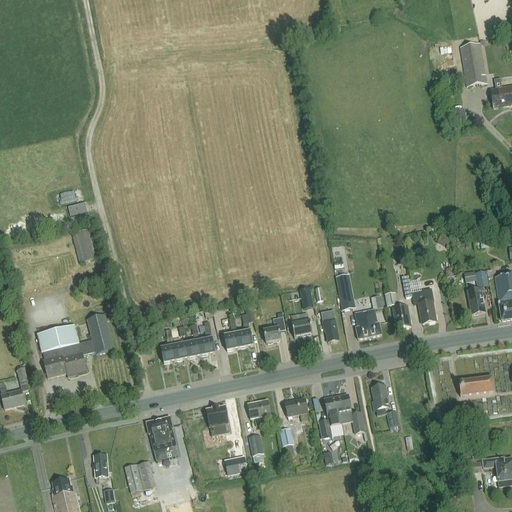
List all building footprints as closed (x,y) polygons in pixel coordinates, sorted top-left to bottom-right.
[(487,85),(480,46),(460,49),(466,89),(487,85)] [(493,111),(511,107),(511,89),(502,91),(500,81),(494,82),(496,92),(490,93),(493,111)] [(467,110),(456,111),(456,120),(468,120),(467,110)] [(67,192),(69,202),(81,200),(79,190),(67,192)] [(88,215),(85,205),(69,210),(71,219),(88,215)] [(98,261),(91,232),(73,236),(80,265),(98,261)] [(448,240),(441,237),(437,245),(444,249),(448,240)] [(489,288),(486,273),(475,275),(477,290),(489,288)] [(498,303),(502,323),(511,321),(511,276),(495,279),(499,303),(498,303)] [(336,280),(342,313),(352,311),(346,278),(336,280)] [(411,295),(410,286),(408,279),(402,280),(406,300),(412,299),(414,307),(418,306),(422,326),(436,323),(432,303),(425,304),(423,293),(411,295)] [(303,293),(306,305),(315,303),(313,291),(303,293)] [(468,294),(469,299),(468,299),(472,317),(485,315),(482,296),(481,296),(481,293),(477,292),(468,294)] [(398,307),(395,295),(385,297),(387,309),(398,307)] [(383,310),(381,298),(371,300),(373,312),(383,310)] [(397,331),(411,328),(406,308),(393,311),(397,331)] [(337,343),(339,343),(335,321),(336,321),(334,309),(328,311),(330,322),(323,323),(325,333),(326,334),(328,345),(332,344),(333,345),(336,344),(337,343)] [(252,310),(246,311),(247,316),(249,325),(255,324),(252,310)] [(358,342),(381,337),(379,325),(377,326),(374,312),(355,316),(358,330),(356,330),(358,342)] [(240,350),(253,348),(249,325),(247,316),(242,317),(244,326),(243,326),(245,334),(237,335),(240,350)] [(294,340),(313,336),(310,323),(309,324),(308,316),(297,318),(298,325),(292,327),(294,340)] [(96,357),(114,352),(105,317),(87,322),(92,342),(79,345),(75,327),(37,336),(42,355),(43,355),(45,362),(43,363),(47,380),(67,376),(67,378),(87,373),(83,358),(95,354),(96,357)] [(227,353),(240,350),(237,335),(234,319),(229,320),(233,336),(224,338),(227,353)] [(281,342),(279,333),(286,332),(283,320),(273,322),(275,331),(264,333),(266,345),(267,345),(268,346),(273,345),(273,344),(281,342)] [(207,342),(199,343),(202,358),(215,355),(212,341),(211,333),(209,324),(204,325),(206,333),(205,334),(207,342)] [(151,338),(149,325),(141,327),(143,340),(151,338)] [(202,358),(199,343),(196,327),(192,327),(195,344),(187,346),(190,360),(202,358)] [(174,348),(171,331),(166,332),(167,341),(168,349),(161,351),(164,366),(177,363),(174,348)] [(174,348),(177,363),(190,360),(187,346),(174,348)] [(18,368),(19,372),(17,372),(20,385),(28,383),(25,371),(24,367),(18,368)] [(460,399),(495,394),(493,379),(458,383),(460,399)] [(0,384),(0,392),(5,412),(12,410),(12,409),(24,407),(25,407),(22,392),(6,396),(4,384),(0,384)] [(374,412),(389,409),(385,388),(372,390),(374,404),(372,404),(374,412)] [(348,397),(336,399),(341,427),(353,424),(355,436),(365,434),(361,414),(352,416),(348,397)] [(329,423),(322,425),(319,425),(322,441),(343,437),(341,427),(336,399),(324,401),(329,423)] [(300,416),(301,424),(310,423),(305,401),(285,405),(287,418),(300,416)] [(272,426),(270,417),(271,417),(268,402),(249,406),(251,420),(255,420),(256,429),(272,426)] [(211,411),(205,412),(209,430),(211,439),(229,436),(227,426),(224,408),(217,410),(217,409),(211,410),(211,411)] [(400,428),(397,414),(387,416),(389,430),(400,428)] [(151,436),(155,453),(157,463),(177,458),(175,449),(176,449),(172,431),(173,431),(170,420),(147,425),(149,436),(151,436)] [(293,447),(290,431),(280,433),(283,449),(293,447)] [(264,456),(260,437),(249,440),(254,465),(264,463),(263,457),(264,456)] [(295,457),(293,448),(285,449),(287,459),(295,457)] [(107,458),(94,460),(97,482),(110,480),(107,458)] [(477,464),(477,460),(468,461),(469,475),(483,474),(482,463),(477,464)] [(511,460),(501,462),(483,464),(484,472),(495,470),(496,478),(499,477),(500,491),(511,489),(511,460)] [(131,496),(144,493),(154,490),(156,490),(150,463),(125,469),(131,496)] [(262,472),(257,468),(253,474),(257,477),(262,472)] [(68,481),(52,485),(53,491),(52,491),(54,497),(53,497),(56,511),(79,511),(75,495),(74,495),(72,487),(70,487),(68,481)] [(115,504),(113,491),(104,492),(105,506),(115,504)]
